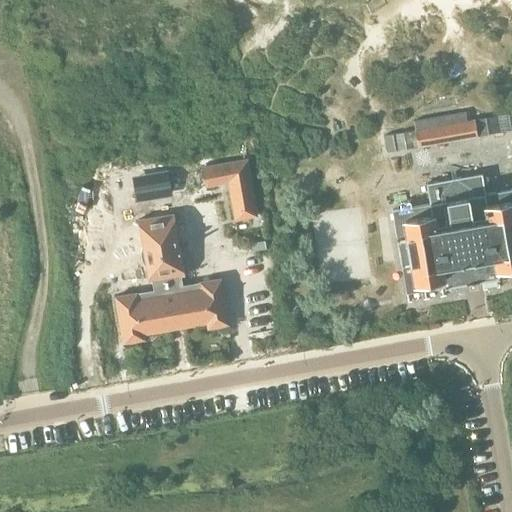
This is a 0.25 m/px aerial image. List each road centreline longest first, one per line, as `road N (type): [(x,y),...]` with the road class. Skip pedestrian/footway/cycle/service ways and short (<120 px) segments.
road 1 (residential): [(0,423),(482,337)]
road 2 (residential): [(482,337),(511,510)]
